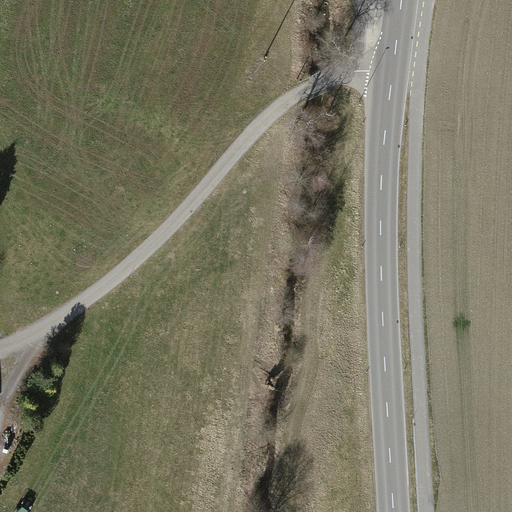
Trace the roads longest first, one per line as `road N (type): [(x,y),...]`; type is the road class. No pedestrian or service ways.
road 1 (track): [(419,74),(350,72),(283,103),(137,259),(41,332),(0,343)]
road 2 (secondary): [(402,0),(380,250),(394,511)]
